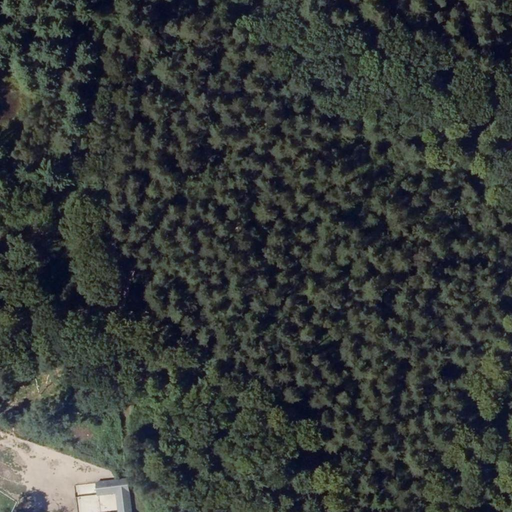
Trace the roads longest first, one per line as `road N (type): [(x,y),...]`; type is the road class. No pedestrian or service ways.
road 1 (track): [(117,0),(216,152),(363,511)]
road 2 (track): [(309,0),(216,152),(112,293)]
road 3 (track): [(153,511),(134,472),(132,380),(112,293)]
